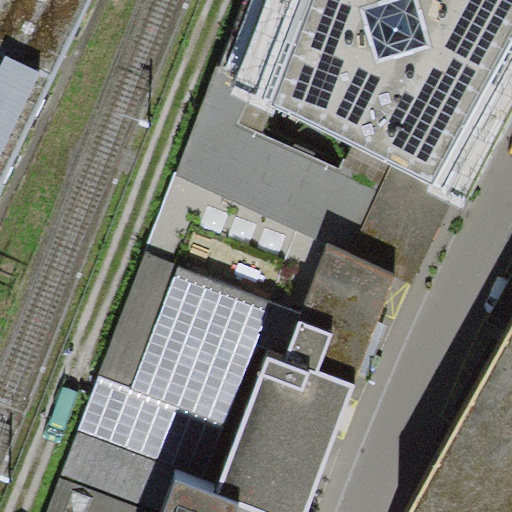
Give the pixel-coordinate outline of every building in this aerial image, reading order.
[(0,0),(0,182),(87,0),(0,0)] [(500,103),(511,80),(511,0),(242,0),(218,63),(273,90),(273,88),(400,153),(458,182),(500,103)] [(458,182),(400,153),(383,191),(254,131),(273,90),(218,63),(177,169),(394,269),(412,277),(424,252),(458,182)] [(79,428),(297,511),(302,511),(344,403),(394,269),(177,169),(79,428)] [(511,511),(511,311),(506,323),(400,511),(511,511)] [(297,511),(79,428),(46,511),(297,511)]
